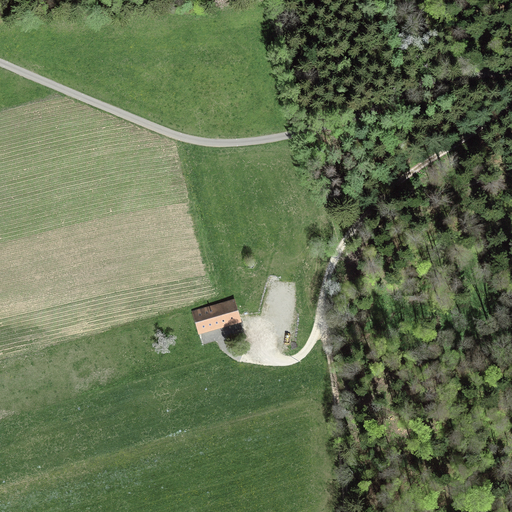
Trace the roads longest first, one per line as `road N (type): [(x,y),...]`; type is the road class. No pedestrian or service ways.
road 1 (unclassified): [(511,72),(439,77),(330,126),(276,137),(206,141),(158,129)]
road 2 (track): [(315,330),(337,468),(336,511)]
road 3 (unclassified): [(0,61),(158,129)]
